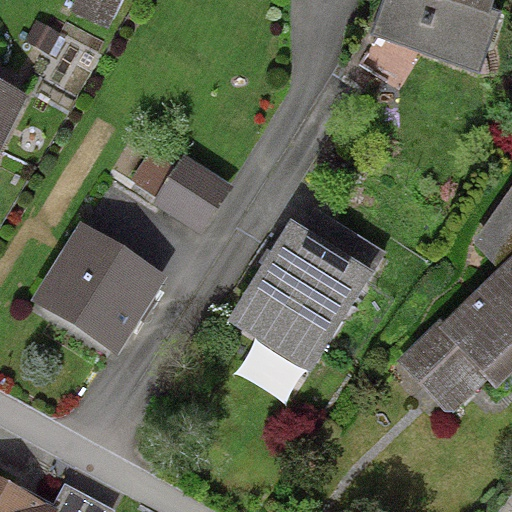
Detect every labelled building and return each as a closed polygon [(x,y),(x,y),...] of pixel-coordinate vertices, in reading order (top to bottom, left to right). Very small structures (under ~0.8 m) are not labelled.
[(128,0),(79,0),(75,11),(119,27),(128,0)] [(495,0),(463,0),(492,9),(495,0)] [(0,146),(21,103),(0,93),(0,146)] [(185,155),(153,204),(199,235),(231,185),(185,155)] [(370,279),(296,234),(240,326),(315,371),(370,279)] [(163,282),(85,235),(42,304),(120,351),(163,282)] [(511,350),(511,273),(452,331),(491,371),(511,350)] [(46,511),(0,487),(0,511),(46,511)]
